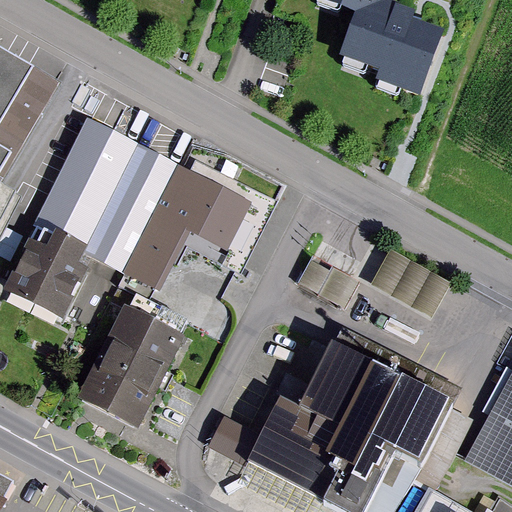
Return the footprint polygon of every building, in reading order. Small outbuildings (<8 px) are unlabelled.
[(377,0),(297,0),(296,4),(332,23),(375,7),(377,0)] [(435,39),(411,28),(402,26),(403,19),(375,7),(332,23),(324,62),(361,76),(361,89),(405,108),(435,39)] [(0,68),(0,184),(49,94),(0,68)] [(169,172),(83,128),(0,289),(0,294),(59,325),(86,272),(114,280),(169,172)] [(262,214),(169,172),(114,280),(153,294),(165,269),(172,273),(184,252),(237,276),(262,214)] [(450,289),(392,256),(373,290),(432,322),(450,289)] [(359,285),(314,260),(299,287),(344,312),(359,285)] [(179,345),(127,318),(85,401),(137,427),(179,345)] [(293,426),(268,413),(239,469),(304,503),(300,510),(303,511),(350,511),(372,471),(410,484),(446,414),(330,355),(293,426)] [(459,467),(511,495),(511,381),(504,378),(459,467)] [(0,505),(8,491),(0,486),(0,505)] [(478,511),(432,488),(419,511),(478,511)]
